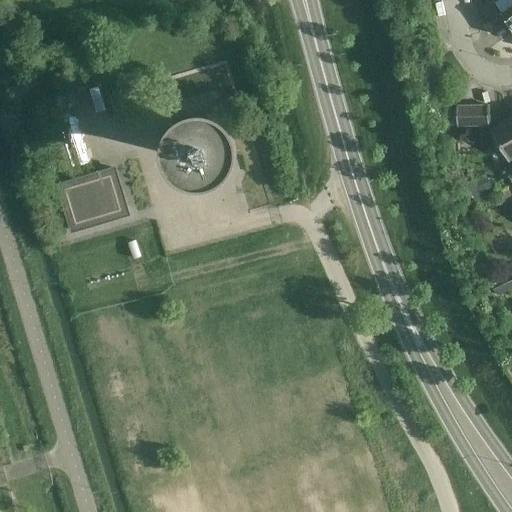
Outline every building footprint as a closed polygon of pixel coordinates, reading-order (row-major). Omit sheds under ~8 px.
[(511,0),(498,0),(495,3),(511,26),(511,30),(511,32),(511,33),(511,0)] [(457,125),(489,124),(489,105),(457,106),(457,108),(454,108),(454,124),(457,124),(457,125)] [(511,118),(492,129),(509,160),(511,158),(511,118)] [(167,143),(167,145),(168,148),(169,150),(171,152),(172,154),(174,156),(177,158),(179,159),(182,160),(184,160),(187,160),(189,160),(192,160),(195,159),(197,158),(199,156),(201,154),(203,152),(205,150),(206,148),(207,145),(207,143),(207,140),(207,137),(207,135),(206,132),(205,130),(203,128),(201,126),(199,124),(197,122),(195,121),(192,120),(190,120),(187,120),(184,120),(182,120),(179,121),(177,122),(174,124),(172,126),(171,128),(169,130),(168,132),(167,135),(167,137),(166,140),(167,143)] [(112,164),(55,181),(70,230),(126,213),(112,164)]
